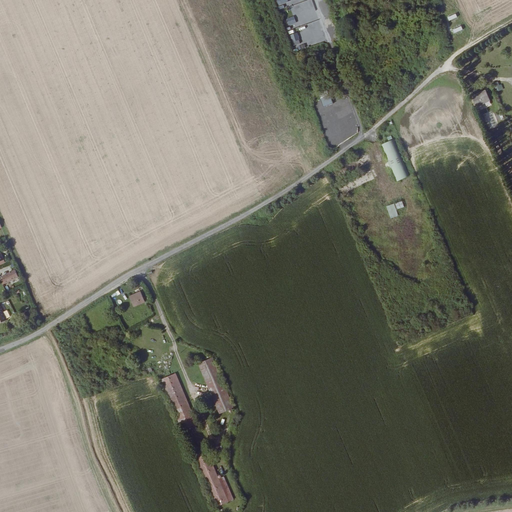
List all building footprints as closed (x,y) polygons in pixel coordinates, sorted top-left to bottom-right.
[(290,7),(292,14),(302,11),(299,4),(290,7)] [(307,15),(300,17),(301,24),(309,22),(307,15)] [(296,23),(294,16),(287,19),(289,26),(296,23)] [(299,40),(297,32),(290,35),(293,42),(299,40)] [(502,90),(499,81),(494,83),(496,92),(502,90)] [(496,101),(482,106),(486,116),(500,110),(496,101)] [(408,176),(393,140),(381,145),(397,181),(408,176)] [(402,201),(386,206),(390,218),(398,216),(396,209),(404,207),(402,201)] [(16,269),(2,275),(5,283),(19,277),(16,269)] [(140,291),(129,296),(133,306),(144,301),(140,291)] [(213,356),(198,363),(219,414),(234,408),(213,356)] [(175,373),(160,379),(181,430),(196,423),(175,373)] [(205,447),(194,452),(217,507),(228,502),(205,447)]
